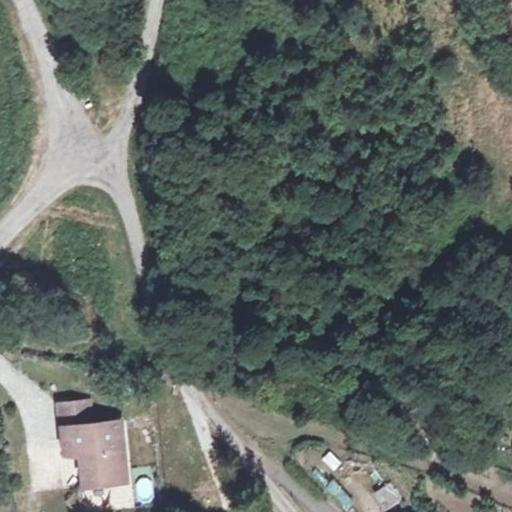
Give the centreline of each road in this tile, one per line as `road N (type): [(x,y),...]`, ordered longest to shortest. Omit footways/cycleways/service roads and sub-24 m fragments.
road 1 (residential): [(116,160),(149,290),(184,377),(287,511)]
road 2 (unclassified): [(116,160),(157,0)]
road 3 (unclassified): [(23,0),(48,60),(71,155)]
